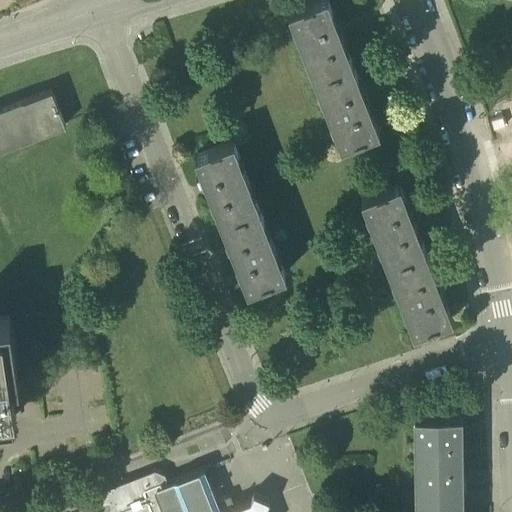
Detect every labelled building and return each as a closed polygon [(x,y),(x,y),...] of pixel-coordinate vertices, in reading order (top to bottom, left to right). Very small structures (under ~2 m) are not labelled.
[(302,43),(340,28),(329,0),(311,0),(288,9),(302,43)] [(353,62),(340,28),(302,43),(315,76),(353,62)] [(366,95),(353,62),(315,76),(328,110),(366,95)] [(341,144),(375,130),(379,129),(366,95),(328,110),(341,144)] [(208,187),(247,172),(233,138),(195,153),(208,187)] [(221,220),(260,205),(247,172),(208,187),(221,220)] [(361,195),(374,229),(413,214),(400,181),(361,195)] [(272,238),(260,205),(221,220),(234,253),(272,238)] [(426,248),(413,214),(374,229),(387,263),(426,248)] [(272,238),(234,253),(248,287),(286,273),(272,238)] [(439,282),(426,248),(387,263),(401,296),(439,282)] [(414,330),(420,327),(452,315),(439,282),(401,296),(414,330)] [(0,414),(18,413),(8,317),(0,318),(0,414)] [(415,414),(415,452),(463,451),(463,446),(461,446),(460,413),(415,414)] [(463,456),(463,451),(415,452),(416,489),(462,488),(461,456),(463,456)] [(264,511),(270,498),(253,491),(250,499),(235,505),(230,494),(217,499),(208,475),(216,471),(213,463),(169,480),(165,472),(156,468),(98,490),(103,504),(109,502),(111,506),(110,506),(107,511),(93,511),(81,507),(79,511),(264,511)] [(462,511),(462,488),(416,489),(415,511),(462,511)]
